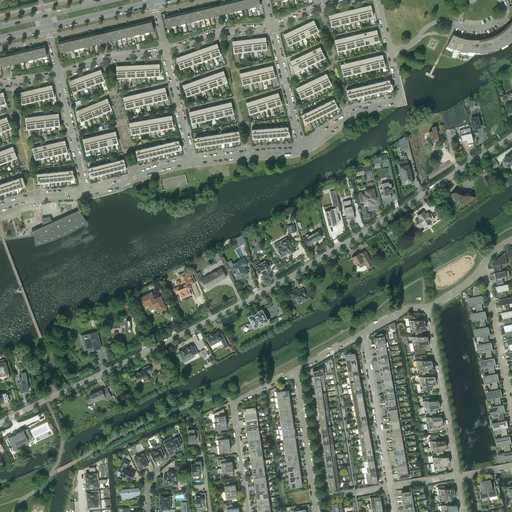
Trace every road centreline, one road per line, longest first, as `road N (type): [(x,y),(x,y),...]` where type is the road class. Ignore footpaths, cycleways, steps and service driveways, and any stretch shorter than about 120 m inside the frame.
road 1 (residential): [(0,422),(281,282),(511,135)]
road 2 (residential): [(247,511),(233,403),(296,369)]
road 3 (residential): [(394,511),(362,334)]
road 4 (residential): [(458,478),(428,307)]
road 5 (residential): [(390,50),(398,97),(351,114),(301,148)]
road 6 (residential): [(511,412),(482,265)]
road 7 (residential): [(316,511),(296,369)]
road 8 (residential): [(390,50),(431,23),(489,25),(501,15),(501,0)]
road 9 (residential): [(301,148),(271,25)]
road 10 (residential): [(85,192),(57,74)]
